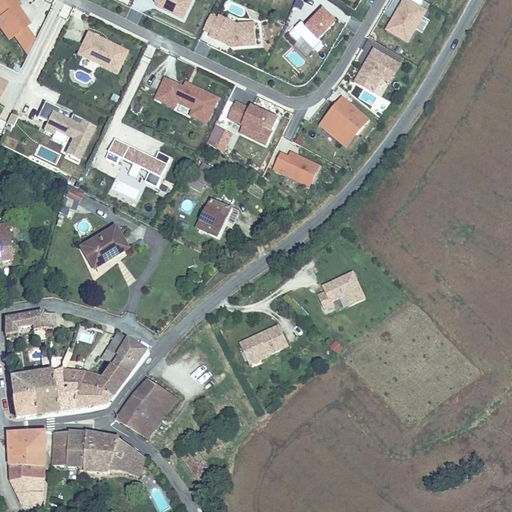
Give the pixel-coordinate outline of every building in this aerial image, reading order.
[(16,8),(12,1),(13,0),(0,0),(0,17),(0,18),(0,27),(8,39),(14,35),(25,27),(29,25),(16,8)] [(191,1),(189,0),(155,0),(156,2),(158,1),(159,5),(158,7),(182,19),(191,1)] [(407,42),(425,11),(406,0),(404,0),(400,6),(402,8),(398,16),(395,15),(386,30),(407,42)] [(317,40),(335,23),(323,11),(307,28),(301,22),(289,34),(296,42),(300,39),(312,51),(320,43),(317,40)] [(210,33),(217,19),(210,16),(203,30),(210,33)] [(256,45),(254,24),(236,25),(218,17),(217,19),(210,33),(209,36),(227,44),(228,43),(230,44),(229,46),(232,47),(256,45)] [(35,41),(25,27),(14,35),(28,55),(35,41)] [(116,73),(126,53),(107,44),(106,46),(101,44),(102,41),(87,34),(78,55),(116,73)] [(389,82),(399,66),(374,51),(369,58),(371,59),(369,63),(367,62),(356,81),(372,91),(381,77),(389,82)] [(217,99),(191,87),(189,91),(183,88),(165,80),(156,99),(174,108),(177,102),(193,110),(191,116),(206,123),(217,99)] [(356,135),(368,121),(342,99),(336,107),(339,109),(334,116),(330,113),(320,125),(341,144),(351,132),(356,135)] [(79,160),(94,129),(85,124),(86,122),(72,115),(69,121),(57,116),(60,110),(44,102),(37,117),(48,123),(44,130),(53,135),(55,131),(72,139),(66,153),(79,160)] [(264,127),(269,116),(252,108),(250,110),(236,104),(229,119),(243,125),(260,133),(257,141),(265,145),(272,132),(264,127)] [(334,116),(339,109),(336,107),(330,113),(334,116)] [(12,126),(16,117),(11,115),(6,124),(12,126)] [(260,133),(243,125),(240,132),(257,141),(260,133)] [(217,126),(208,144),(217,148),(226,130),(217,126)] [(346,147),(356,135),(351,132),(341,144),(346,147)] [(120,159),(115,140),(106,160),(117,165),(120,159)] [(123,161),(130,147),(115,140),(120,159),(123,161)] [(157,188),(171,159),(159,153),(156,160),(130,147),(123,161),(149,173),(145,183),(157,188)] [(309,187),(319,167),(291,154),(289,159),(281,155),(274,170),(309,187)] [(209,177),(189,168),(185,177),(204,186),(209,177)] [(79,187),(67,181),(63,189),(75,195),(79,187)] [(236,215),(210,200),(195,224),(217,237),(226,220),(232,224),(236,215)] [(0,260),(12,260),(10,225),(0,225),(0,260)] [(78,248),(91,270),(123,251),(110,228),(78,248)] [(356,272),(326,284),(328,290),(321,293),(327,308),(335,305),(333,300),(347,294),(352,305),(367,299),(356,272)] [(46,343),(42,324),(41,316),(39,310),(2,318),(5,336),(20,334),(19,330),(31,328),(35,345),(46,343)] [(55,325),(53,314),(44,311),(44,317),(41,316),(42,324),(55,325)] [(283,328),(245,344),(252,362),(272,354),(273,357),(292,349),(283,328)] [(114,351),(123,337),(115,331),(100,353),(111,360),(116,352),(114,351)] [(142,351),(123,337),(114,351),(116,352),(111,360),(109,364),(124,375),(142,351)] [(272,354),(252,362),(253,365),(273,357),(272,354)] [(110,395),(124,375),(109,364),(99,378),(88,374),(84,386),(110,395)] [(63,379),(61,368),(52,370),(51,370),(56,411),(73,408),(74,408),(70,382),(63,379)] [(62,368),(61,368),(63,379),(70,382),(74,408),(105,403),(110,395),(84,386),(88,374),(62,368)] [(56,411),(51,370),(9,375),(11,393),(32,392),(33,403),(34,413),(56,411)] [(134,392),(134,393),(118,421),(150,441),(179,397),(149,374),(134,392)] [(32,392),(11,393),(10,394),(12,405),(33,403),(32,392)] [(34,413),(33,403),(12,405),(13,416),(34,413)] [(10,477),(43,476),(47,431),(10,432),(10,477)] [(53,464),(68,465),(70,434),(55,433),(52,460),(53,464)] [(70,434),(68,465),(85,467),(89,436),(89,435),(70,434)] [(85,467),(84,470),(110,472),(110,471),(124,472),(139,478),(147,457),(141,453),(119,441),(89,436),(85,467)] [(180,453),(189,462),(198,452),(188,442),(180,453)] [(198,452),(189,462),(200,472),(208,460),(198,452)] [(40,505),(43,476),(10,477),(24,502),(40,505)] [(161,511),(169,508),(160,488),(152,491),(161,511)]
